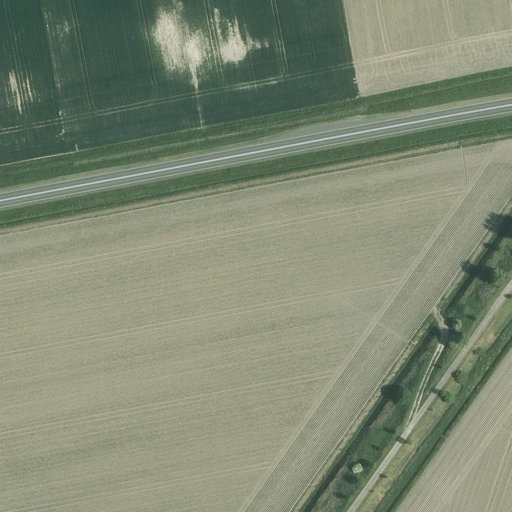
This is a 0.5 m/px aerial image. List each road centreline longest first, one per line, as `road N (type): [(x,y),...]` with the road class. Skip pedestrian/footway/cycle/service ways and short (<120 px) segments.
road 1 (trunk): [(0,201),(511,105)]
road 2 (unclassified): [(350,511),(511,284)]
